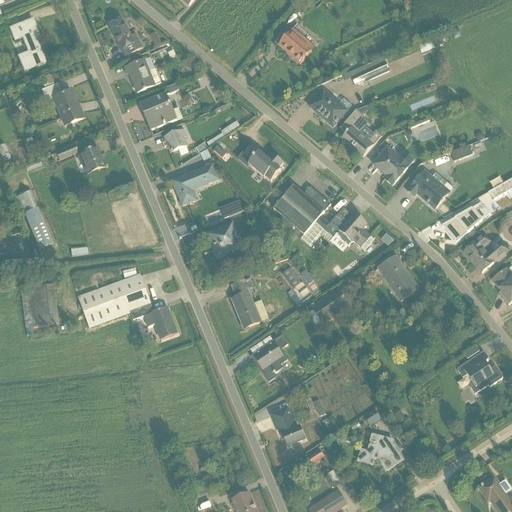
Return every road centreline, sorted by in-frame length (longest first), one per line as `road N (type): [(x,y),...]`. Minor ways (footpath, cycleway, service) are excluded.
road 1 (residential): [(68,0),(281,511)]
road 2 (residential): [(511,348),(433,255),(135,0)]
